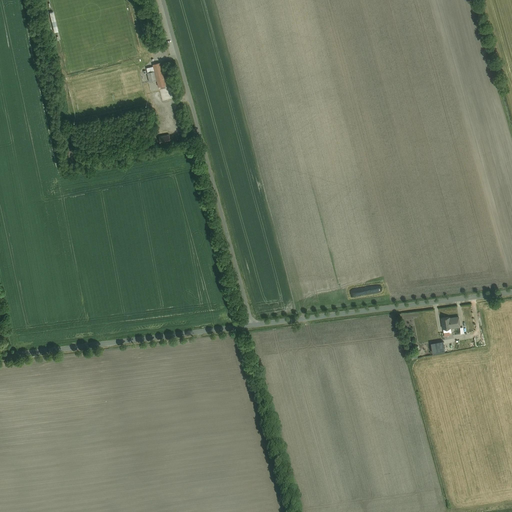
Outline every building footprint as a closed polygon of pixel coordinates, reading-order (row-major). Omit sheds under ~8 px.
[(50,12),(54,32),(59,31),(54,11),(50,12)] [(153,89),(168,85),(161,62),(152,65),(154,71),(148,73),(153,89)] [(171,140),(169,133),(157,136),(159,143),(171,140)] [(460,326),(459,315),(441,317),(442,328),(460,326)] [(431,353),(445,351),(443,340),(430,342),(431,353)]
